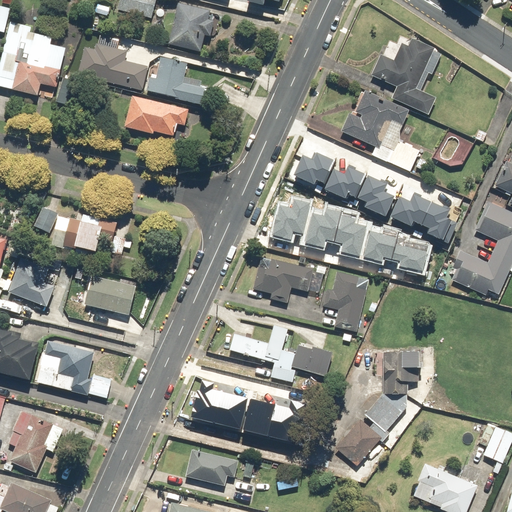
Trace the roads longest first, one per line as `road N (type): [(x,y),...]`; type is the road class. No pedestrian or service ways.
road 1 (residential): [(238,206),(99,511)]
road 2 (unknown): [(149,401),(273,435),(316,432),(345,403),(362,363)]
road 3 (residential): [(0,147),(238,206)]
road 4 (residential): [(331,0),(238,206)]
